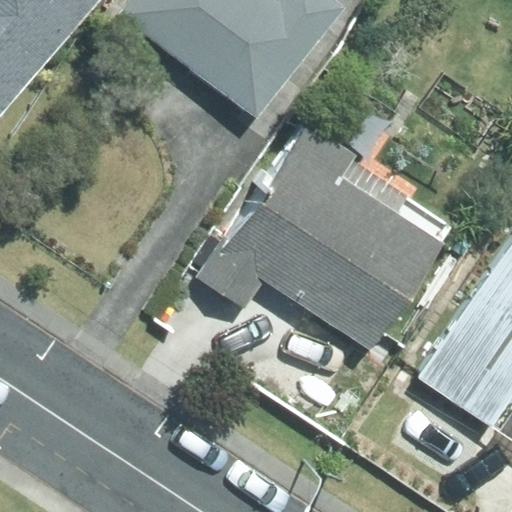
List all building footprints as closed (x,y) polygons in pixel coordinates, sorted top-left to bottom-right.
[(0,0),(0,81),(67,0),(0,0)] [(89,0),(231,103),(306,0),(89,0)] [(309,95),(282,69),(157,234),(195,262),(223,232),(324,305),(397,204),(287,126),(309,95)] [(432,158),(368,93),(342,119),(406,184),(432,158)] [(511,172),(500,164),(373,336),(511,441),(511,172)]
